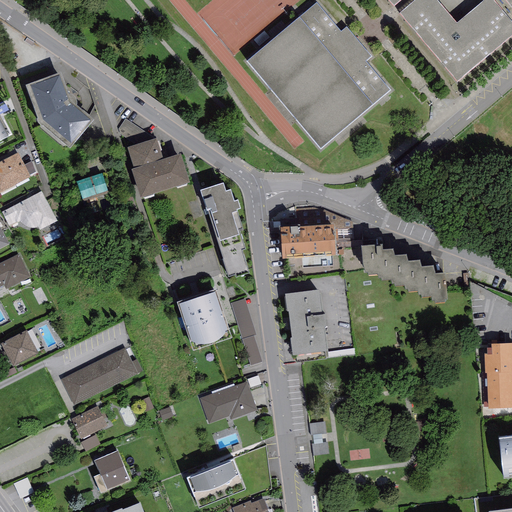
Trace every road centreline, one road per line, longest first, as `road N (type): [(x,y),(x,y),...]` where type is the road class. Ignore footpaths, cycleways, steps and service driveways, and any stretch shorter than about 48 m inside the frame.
road 1 (residential): [(251,182),(292,511)]
road 2 (residential): [(251,182),(0,4)]
road 3 (residential): [(299,181),(377,183),(511,78)]
road 4 (residential): [(511,264),(299,181)]
